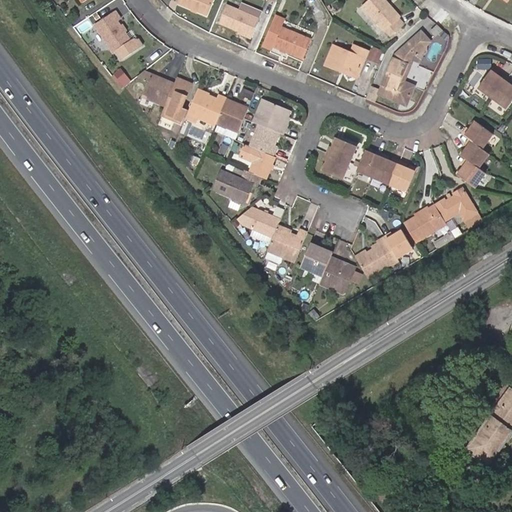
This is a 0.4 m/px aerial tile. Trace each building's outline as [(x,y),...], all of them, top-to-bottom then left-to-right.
[(182,0),(180,5),(195,12),(200,14),(209,19),(217,0),(216,0),(182,0)] [(389,5),(391,3),(388,0),(374,0),(365,7),(386,32),(388,30),(393,37),(407,26),(401,19),(403,18),(394,7),(392,9),(389,5)] [(221,25),(241,33),(255,39),(262,21),(229,7),(221,25)] [(120,18),(114,10),(95,25),(101,33),(116,52),(119,50),(126,58),(145,43),(140,37),(136,37),(133,39),(117,20),(120,18)] [(285,52),(289,54),(306,61),(315,42),(283,28),(275,48),(285,52)] [(423,34),(405,51),(414,61),(420,56),(427,56),(428,48),(433,44),(423,34)] [(345,71),(361,78),(371,54),(357,48),(353,56),(336,48),(328,66),(344,73),(345,71)] [(405,51),(396,59),(409,67),(414,61),(405,51)] [(409,67),(396,59),(381,96),(402,105),(410,102),(416,89),(403,83),(409,67)] [(131,78),(123,69),(115,75),(124,85),(131,78)] [(508,81),(510,79),(504,74),(502,76),(498,74),(494,70),(481,87),(495,98),(508,81)] [(360,80),(361,78),(345,71),(344,73),(360,80)] [(165,107),(175,84),(152,75),(145,72),(139,78),(149,82),(142,98),(165,107)] [(161,117),(183,126),(187,119),(188,115),(198,92),(199,90),(200,87),(177,78),(175,84),(165,107),(161,117)] [(511,80),(510,79),(508,81),(495,98),(510,109),(511,106),(511,80)] [(251,102),(255,93),(244,88),(240,97),(251,102)] [(224,107),(227,99),(219,96),(218,100),(209,97),(198,92),(188,115),(199,119),(216,126),(217,124),(224,107)] [(261,98),(252,122),(258,124),(279,134),(280,134),(284,124),(282,124),(287,109),(261,98)] [(226,128),(238,133),(249,108),(227,99),(224,107),(233,111),(226,128)] [(494,101),(492,106),(503,112),(506,107),(494,101)] [(217,124),(226,128),(233,111),(224,107),(217,124)] [(188,115),(187,119),(197,123),(199,119),(188,115)] [(470,128),(466,134),(472,139),(485,149),(496,135),(479,123),(478,122),(474,128),(473,130),(470,128)] [(279,134),(258,124),(248,146),(267,154),(272,144),(274,145),(279,134)] [(333,155),(353,163),(360,145),(340,138),(338,144),(337,147),(333,146),(330,154),(333,155)] [(476,188),(477,188),(488,174),(482,168),(493,154),(485,149),(472,139),(468,145),(470,147),(468,150),(465,155),(469,159),(464,165),(467,167),(464,170),(460,176),(476,188)] [(261,178),(266,180),(271,169),(273,165),(276,158),(273,157),(267,154),(248,146),(245,144),(239,157),(254,163),(250,173),(261,178)] [(267,154),(273,157),(277,146),(274,145),(272,144),(267,154)] [(375,178),(383,159),(384,158),(385,156),(374,151),(373,155),(367,152),(359,171),(375,178)] [(346,180),(353,163),(333,155),(330,154),(327,161),(330,162),(329,166),(326,172),(346,180)] [(392,185),(402,163),(391,158),(390,162),(383,159),(375,178),(392,185)] [(413,168),(402,163),(392,185),(410,193),(418,173),(412,171),(413,168)] [(213,190),(246,203),(250,193),(253,185),(257,187),(261,178),(250,173),(245,171),(241,179),(221,170),(213,190)] [(445,197),(436,203),(437,206),(439,208),(447,222),(457,215),(460,215),(469,230),(484,222),(464,186),(452,193),(453,195),(446,199),(445,197)] [(278,205),(274,213),(282,216),(285,209),(278,205)] [(405,224),(416,244),(448,225),(447,222),(439,208),(437,206),(430,210),(417,218),(405,224)] [(280,219),(252,207),(237,220),(241,225),(273,238),(280,219)] [(429,207),(415,215),(417,218),(430,210),(429,207)] [(291,230),(278,226),(273,238),(267,252),(282,259),(295,264),(308,233),(300,229),(297,236),(290,233),(291,230)] [(386,239),(397,259),(413,250),(403,232),(397,235),(394,236),(393,234),(386,238),(385,238),(386,239)] [(356,259),(368,280),(399,261),(397,259),(386,239),(379,243),(372,247),(373,250),(367,253),(356,259)] [(334,254),(311,244),(301,268),(323,278),(332,258),(334,254)] [(354,257),(356,259),(367,253),(366,250),(354,257)] [(280,265),(282,259),(267,252),(265,258),(280,265)] [(323,278),(320,286),(344,296),(351,281),(355,270),(356,268),(332,258),(323,278)] [(364,274),(355,270),(351,281),(359,284),(364,274)] [(511,426),(511,388),(505,383),(460,447),(485,464),(497,447),(503,451),(506,446),(500,442),(511,426)]
